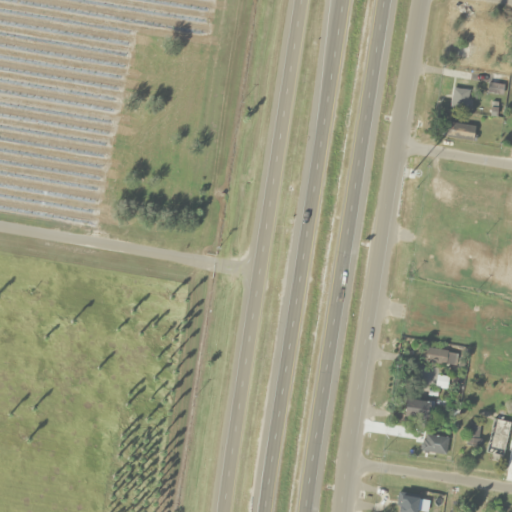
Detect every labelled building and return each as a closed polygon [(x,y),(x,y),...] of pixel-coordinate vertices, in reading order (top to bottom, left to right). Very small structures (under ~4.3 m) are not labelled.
[(466,57),(466,47),(455,47),(455,57),(466,57)] [(466,110),(466,89),(451,89),(451,110),(466,110)] [(471,142),(474,127),(447,122),(445,137),(471,142)] [(454,367),(456,353),(422,347),(419,362),(454,367)] [(446,378),(435,376),(434,388),(445,390),(446,378)] [(427,420),(429,403),(405,399),(403,416),(427,420)] [(486,451),(498,453),(504,421),(492,419),(486,451)] [(478,446),(478,425),(466,425),(466,446),(478,446)] [(442,457),(446,438),(422,434),(419,452),(442,457)] [(397,511),(416,511),(418,498),(399,497),(397,511)]
